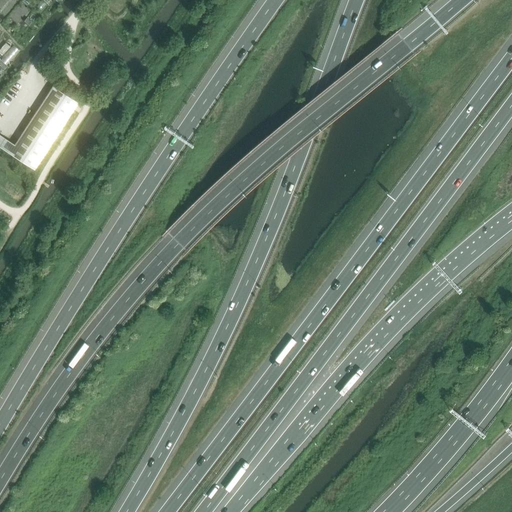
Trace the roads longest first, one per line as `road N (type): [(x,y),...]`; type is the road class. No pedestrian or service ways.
road 1 (motorway): [(461,0),(178,244),(69,374),(0,480)]
road 2 (motorway): [(511,56),(168,511)]
road 3 (motorway): [(356,0),(237,304),(127,511)]
road 4 (motorway): [(203,511),(511,105)]
road 5 (motorway): [(276,0),(0,425)]
road 6 (motorway): [(229,511),(360,352),(511,211)]
road 7 (motorway): [(387,511),(511,364)]
